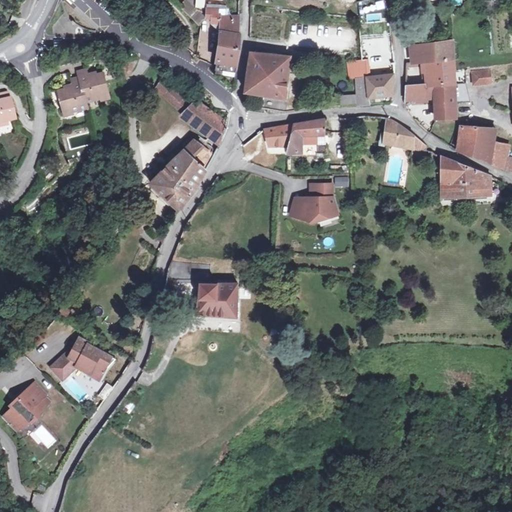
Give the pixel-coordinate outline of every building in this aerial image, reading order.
[(196,0),(196,8),(205,9),(205,0),(196,0)] [(222,31),(221,43),(219,70),(238,73),(244,46),(243,17),(232,16),(233,11),(227,0),(211,0),(211,20),(216,19),(216,25),(224,25),(224,30),(222,31)] [(436,86),(437,94),(440,114),(460,113),(452,38),(412,44),(415,58),(433,56),(435,67),(436,78),(424,79),(419,80),(418,73),(408,74),(409,89),(436,86)] [(373,104),(372,96),(396,95),(395,77),(398,76),(397,62),(373,64),(373,60),(377,60),(377,52),(374,52),(373,45),(364,45),(366,60),(351,62),(353,78),(360,77),(362,105),(373,104)] [(294,56),(255,52),(249,93),(290,97),(294,56)] [(436,78),(435,67),(423,69),(424,79),(436,78)] [(490,80),(489,69),(475,71),(476,82),(490,80)] [(96,95),(105,93),(100,74),(84,78),(81,70),(74,72),(76,79),(67,82),(69,88),(56,92),(60,111),(67,109),(68,113),(83,109),(82,103),(97,100),(96,95)] [(164,79),(159,87),(183,110),(182,114),(220,142),(229,124),(164,79)] [(436,86),(409,89),(409,92),(409,95),(437,94),(436,86)] [(154,121),(161,112),(150,101),(144,111),(154,121)] [(9,103),(0,104),(0,128),(4,128),(3,125),(12,123),(9,103)] [(386,141),(432,150),(429,142),(392,119),(387,117),(386,141)] [(328,136),(328,132),(325,132),(324,120),(263,129),(264,148),(287,147),(286,155),(301,153),(301,145),(317,144),(317,136),(328,136)] [(477,156),(480,123),(464,122),(459,149),(477,156)] [(500,125),(480,123),(477,156),(496,164),(498,145),(500,125)] [(195,141),(164,169),(149,182),(178,212),(199,183),(215,152),(195,141)] [(511,146),(498,145),(496,164),(509,169),(510,157),(511,146)] [(316,155),(316,146),(306,147),(306,155),(316,155)] [(442,193),(497,194),(497,183),(490,183),(489,173),(442,155),(442,193)] [(349,187),(349,177),(335,177),(336,188),(349,187)] [(340,213),(334,196),(300,200),(298,216),(314,227),(340,213)] [(237,316),(237,281),(198,280),(197,314),(237,316)] [(175,306),(177,297),(174,296),(176,291),(164,288),(160,303),(175,306)] [(67,352),(53,365),(59,371),(61,369),(67,375),(78,365),(101,378),(108,366),(109,367),(117,358),(91,343),(91,342),(82,336),(71,355),(67,352)] [(61,369),(59,371),(64,377),(67,375),(61,369)] [(44,393),(34,382),(15,398),(18,401),(16,403),(13,402),(10,403),(9,405),(10,408),(2,416),(13,428),(21,420),(25,424),(42,408),(41,407),(47,401),(42,395),(44,393)] [(42,408),(25,424),(34,419),(42,408)] [(21,420),(13,428),(15,430),(25,424),(21,420)] [(35,475),(30,473),(26,475),(24,480),(26,484),(31,486),(35,484),(37,479),(35,475)]
